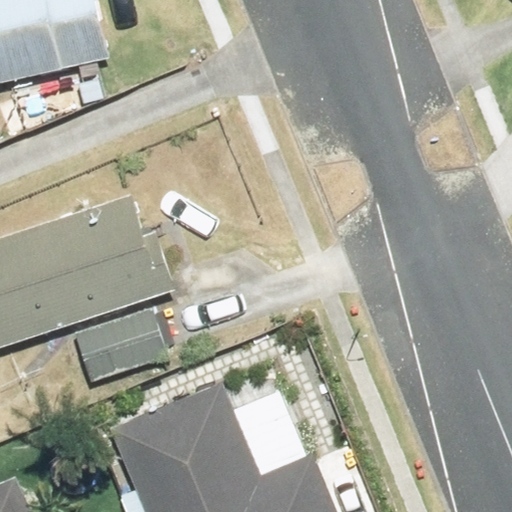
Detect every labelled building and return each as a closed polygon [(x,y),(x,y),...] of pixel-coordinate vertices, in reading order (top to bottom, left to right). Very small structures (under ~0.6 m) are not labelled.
[(0,0),(0,76),(121,52),(109,0),(0,0)] [(145,187),(0,233),(0,320),(6,340),(190,281),(172,223),(158,227),(145,187)] [(164,301),(78,332),(97,385),(183,353),(164,301)] [(236,377),(120,424),(156,511),(351,511),(324,446),(273,467),(236,377)] [(42,511),(25,470),(0,480),(0,511),(42,511)]
